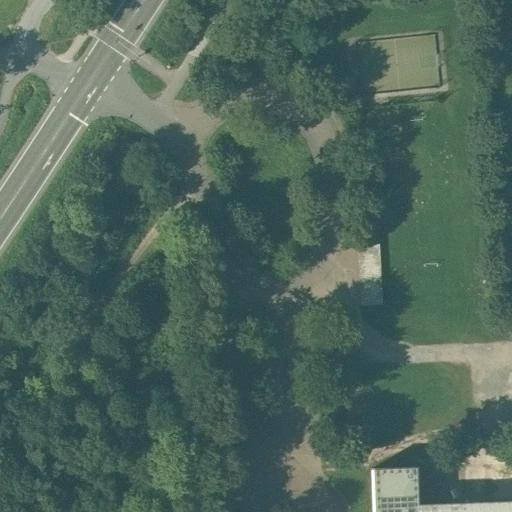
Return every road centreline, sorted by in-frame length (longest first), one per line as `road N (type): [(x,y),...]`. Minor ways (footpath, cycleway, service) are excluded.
road 1 (residential): [(236,511),(216,247),(194,182),(156,115),(92,83)]
road 2 (unknown): [(288,318),(295,484)]
road 3 (secondary): [(0,213),(92,83)]
road 4 (track): [(156,115),(225,0)]
